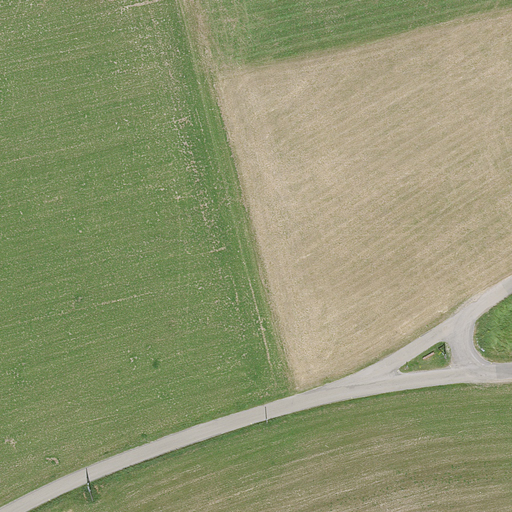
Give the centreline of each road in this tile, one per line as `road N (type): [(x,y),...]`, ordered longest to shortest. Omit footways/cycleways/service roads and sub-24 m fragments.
road 1 (track): [(345,393),(110,471),(29,511)]
road 2 (track): [(511,285),(345,393)]
road 3 (track): [(511,375),(432,377),(345,393)]
